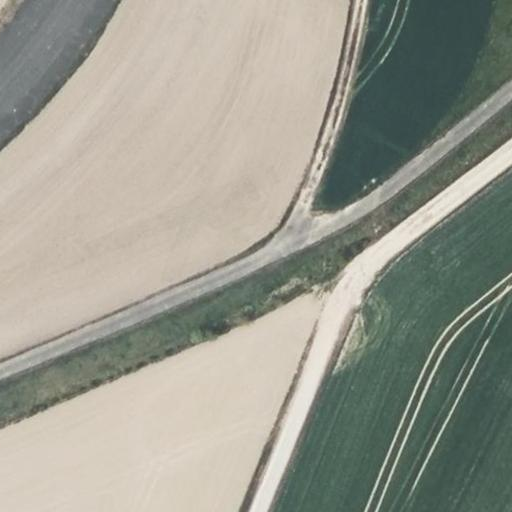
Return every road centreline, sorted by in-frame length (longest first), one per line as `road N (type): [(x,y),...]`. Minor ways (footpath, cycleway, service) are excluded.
road 1 (track): [(511,149),(368,262),(330,322)]
road 2 (unclassified): [(254,511),(330,322)]
